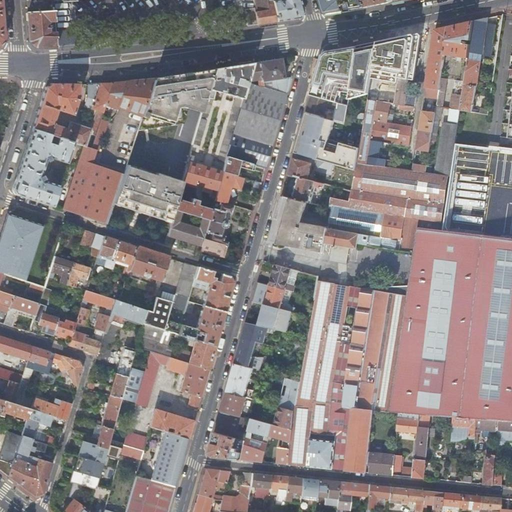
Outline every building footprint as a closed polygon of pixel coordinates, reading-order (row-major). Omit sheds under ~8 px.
[(259,25),(278,21),(274,1),(273,0),(254,0),(256,9),(259,25)] [(278,0),(274,1),(278,21),(289,20),(299,18),(303,12),(299,0),(278,0)] [(332,13),(342,11),(340,7),(337,0),(320,0),(325,14),(332,13)] [(346,11),(364,8),(361,0),(337,0),(340,7),(345,5),(346,11)] [(248,26),(259,25),(256,9),(245,10),(248,26)] [(35,47),(57,47),(56,32),(50,32),(49,22),(55,22),(54,11),(28,12),(29,28),(30,41),(35,47)] [(488,18),(475,21),(472,40),(471,44),(470,51),(483,53),(488,18)] [(472,40),(475,21),(449,27),(445,55),(458,57),(458,60),(462,61),(462,57),(469,58),(470,51),(471,44),(467,43),(467,41),(464,41),(465,39),(472,40)] [(484,59),(491,60),(497,25),(490,24),(484,59)] [(445,55),(449,27),(435,30),(426,88),(440,90),(442,78),(444,61),(439,60),(440,55),(445,56),(445,55)] [(379,42),(358,46),(351,87),(349,99),(369,95),(379,42)] [(351,87),(358,46),(337,49),(328,51),(323,55),(317,77),(351,87)] [(282,58),(253,63),(247,82),(248,81),(258,80),(258,87),(248,84),(227,156),(266,168),(292,77),(285,78),(282,58)] [(465,81),(465,84),(477,86),(478,86),(481,69),(483,69),(483,67),(481,67),(482,61),(469,59),(468,66),(467,70),(465,81)] [(247,82),(253,63),(214,69),(202,112),(192,150),(198,152),(213,99),(211,98),(213,90),(236,97),(220,156),(223,157),(222,160),(225,161),(227,156),(248,84),(248,81),(247,82)] [(155,78),(155,79),(143,115),(138,129),(184,123),(189,108),(202,112),(214,69),(209,69),(160,77),(158,77),(155,78)] [(312,96),(348,106),(349,99),(351,87),(317,77),(312,96)] [(407,94),(410,79),(400,78),(395,104),(400,105),(405,106),(416,107),(417,96),(407,94)] [(439,95),(445,96),(448,80),(442,78),(440,90),(439,95)] [(143,115),(155,79),(113,83),(105,105),(110,107),(111,104),(143,115)] [(3,81),(0,80),(0,124),(8,127),(23,87),(18,82),(3,81)] [(74,142),(84,145),(85,146),(91,128),(70,121),(68,128),(53,123),(58,110),(73,115),(79,96),(79,83),(52,83),(46,87),(33,128),(74,142)] [(105,105),(113,83),(99,83),(88,83),(88,98),(85,106),(97,110),(92,125),(96,133),(102,114),(105,105)] [(463,99),(461,110),(473,112),(477,86),(465,84),(463,99)] [(425,96),(438,99),(439,95),(440,90),(426,88),(425,96)] [(433,132),(432,136),(437,136),(439,121),(442,118),(445,96),(439,95),(438,99),(437,109),(433,132)] [(343,122),(345,123),(348,106),(312,96),(307,112),(324,117),(327,118),(329,112),(326,111),(328,104),(337,107),(334,120),(343,122)] [(451,108),(461,110),(463,99),(453,97),(451,108)] [(379,101),(368,99),(360,148),(355,170),(350,201),(350,203),(386,209),(385,214),(405,217),(405,216),(419,218),(440,222),(443,222),(450,177),(431,174),(426,174),(413,172),(402,170),(367,165),(372,140),(391,143),(409,146),(413,126),(392,123),(375,121),(379,101)] [(389,113),(390,103),(379,101),(375,121),(392,123),(394,114),(389,113)] [(457,125),(458,125),(461,110),(451,108),(448,123),(457,125)] [(419,130),(433,132),(437,109),(433,109),(433,112),(422,111),(419,130)] [(324,117),(307,112),(295,154),(313,158),(318,160),(334,164),(355,170),(360,148),(328,139),(334,120),(327,118),(324,117)] [(63,209),(107,223),(114,202),(119,185),(120,185),(124,173),(91,163),(95,149),(98,150),(110,116),(102,114),(96,133),(91,148),(85,146),(84,145),(63,209)] [(457,125),(448,123),(443,122),(434,173),(449,176),(457,125)] [(18,194),(53,205),(60,185),(43,179),(40,180),(38,176),(41,174),(46,160),(44,157),(49,154),(50,157),(67,163),(74,142),(33,128),(14,186),(13,188),(14,189),(14,191),(15,192),(17,193),(18,194)] [(426,155),(429,155),(432,141),(432,136),(433,132),(419,130),(416,150),(427,152),(426,155)] [(390,149),(391,143),(372,140),(367,165),(402,170),(403,164),(398,163),(398,162),(392,161),(393,161),(379,158),(381,147),(390,149)] [(223,171),(222,171),(192,161),(194,155),(191,154),(183,181),(183,182),(197,187),(198,184),(203,186),(202,190),(211,193),(210,195),(216,197),(223,171)] [(308,176),(313,158),(295,154),(289,174),(299,177),(310,180),(311,177),(308,176)] [(262,182),(266,168),(227,156),(225,161),(222,171),(223,171),(233,174),(234,172),(243,174),(243,177),(244,177),(262,182)] [(331,174),(334,164),(318,160),(315,170),(331,174)] [(413,172),(426,174),(428,166),(414,164),(413,172)] [(148,172),(134,167),(133,169),(126,167),(124,173),(120,185),(119,185),(114,202),(164,219),(164,217),(172,220),(175,209),(178,199),(182,184),(167,178),(168,176),(156,172),(155,175),(148,172)] [(233,174),(223,171),(216,197),(215,200),(220,202),(234,205),(253,211),(255,204),(236,199),(235,201),(227,199),(231,185),(241,188),(244,177),(243,177),(233,174)] [(323,188),(324,184),(310,180),(299,177),(293,198),(307,202),(311,202),(315,186),(323,188)] [(358,244),(414,255),(419,218),(405,216),(405,217),(385,214),(386,209),(350,203),(350,201),(332,197),(329,207),(329,208),(332,209),(329,228),(302,223),(307,202),(293,198),(286,196),(279,219),(276,218),(270,242),(325,252),(327,243),(334,245),(350,248),(357,249),(358,244)] [(209,220),(212,209),(196,204),(198,200),(191,197),(190,202),(178,199),(175,209),(181,211),(203,218),(209,220)] [(218,209),(213,207),(212,209),(209,220),(204,238),(226,244),(231,246),(232,243),(224,240),(225,235),(223,235),(220,234),(223,226),(225,227),(226,226),(227,226),(227,225),(228,225),(228,224),(228,223),(228,222),(227,221),(224,220),(226,212),(229,213),(232,214),(234,205),(220,202),(218,209)] [(204,238),(209,220),(203,218),(200,228),(178,222),(181,211),(175,209),(172,220),(171,223),(168,234),(202,245),(204,238)] [(18,277),(26,280),(43,225),(8,214),(0,237),(0,271),(3,272),(11,275),(18,277)] [(511,240),(439,229),(440,222),(419,218),(414,255),(408,287),(389,412),(399,413),(420,414),(430,415),(454,417),(476,419),(498,420),(511,421),(511,240)] [(94,232),(85,229),(80,244),(90,247),(94,232)] [(101,248),(105,235),(97,233),(93,246),(101,248)] [(124,273),(128,274),(137,246),(129,243),(105,235),(101,248),(98,257),(99,258),(100,256),(101,257),(101,255),(107,257),(104,265),(112,268),(114,259),(127,263),(124,273)] [(223,255),(226,244),(204,238),(202,245),(201,249),(223,255)] [(350,248),(334,245),(331,261),(347,265),(350,248)] [(92,255),(98,257),(101,248),(93,246),(92,255)] [(159,286),(169,256),(153,251),(137,246),(128,274),(127,276),(131,277),(133,271),(143,275),(144,271),(148,273),(147,276),(157,279),(155,285),(159,286)] [(67,284),(74,262),(55,255),(51,267),(63,271),(60,282),(67,284)] [(71,285),(75,286),(79,276),(81,277),(80,279),(85,281),(86,279),(87,279),(91,267),(74,262),(67,284),(71,285)] [(287,283),(291,269),(276,265),(271,285),(286,289),(294,291),(295,288),(291,287),(292,284),(287,283)] [(214,270),(198,266),(196,274),(193,285),(204,288),(207,287),(205,295),(203,294),(202,298),(204,298),(202,304),(225,311),(233,281),(229,274),(222,272),(219,280),(215,279),(216,277),(212,275),(214,270)] [(171,301),(156,296),(151,311),(147,310),(144,322),(179,333),(182,323),(168,319),(172,306),(186,310),(189,300),(193,285),(196,274),(183,270),(175,292),(175,293),(177,294),(174,302),(171,301)] [(374,411),(389,412),(408,287),(350,287),(350,290),(348,289),(343,289),(337,288),(338,282),(318,280),(315,297),(315,300),(316,300),(313,317),(309,336),(301,382),(297,405),(295,405),(294,410),(292,430),(291,441),(291,445),(289,464),(299,465),(308,466),(311,439),(311,433),(336,436),(335,441),(333,468),(350,470),(367,472),(374,411)] [(44,287),(45,286),(32,282),(29,290),(42,294),(44,287)] [(280,308),(286,289),(271,285),(259,282),(253,301),(265,304),(280,308)] [(53,290),(44,287),(42,294),(39,303),(35,317),(34,320),(40,322),(39,324),(44,326),(42,331),(55,336),(55,333),(59,321),(60,318),(45,313),(48,304),(50,304),(50,299),(53,290)] [(10,306),(14,294),(11,294),(4,291),(0,289),(0,309),(8,312),(9,309),(10,306)] [(111,311),(115,298),(88,289),(88,290),(86,290),(84,298),(81,306),(86,307),(89,300),(108,306),(105,314),(110,315),(111,311)] [(35,317),(39,303),(14,294),(10,306),(9,309),(8,312),(4,323),(13,326),(18,311),(35,317)] [(144,322),(147,310),(120,300),(115,298),(111,311),(144,322)] [(194,302),(189,300),(186,310),(185,312),(191,313),(194,302)] [(196,327),(182,323),(179,333),(196,338),(215,344),(225,311),(202,304),(201,310),(199,309),(198,313),(200,313),(196,327)] [(287,330),(292,311),(290,311),(280,308),(265,304),(260,324),(268,326),(269,326),(279,329),(287,330)] [(102,337),(110,315),(105,314),(101,312),(93,334),(92,334),(91,338),(88,337),(85,336),(87,330),(83,329),(90,309),(86,307),(81,306),(76,323),(71,338),(69,344),(87,350),(97,353),(102,337)] [(65,323),(59,321),(55,333),(71,338),(76,323),(66,319),(65,323)] [(268,331),(269,326),(268,326),(260,324),(248,321),(236,363),(250,367),(257,344),(258,341),(264,342),(268,331)] [(0,349),(28,359),(33,345),(0,335),(0,349)] [(208,369),(215,344),(196,338),(192,352),(178,347),(175,358),(208,369)] [(56,352),(33,345),(28,359),(23,374),(14,403),(31,409),(32,408),(35,398),(25,394),(34,368),(48,373),(53,359),(56,352)] [(128,376),(136,349),(125,347),(117,372),(128,376)] [(167,365),(170,357),(150,350),(138,393),(136,401),(135,403),(148,406),(160,363),(167,365)] [(79,360),(56,352),(53,359),(59,361),(62,360),(66,368),(62,370),(61,371),(65,376),(69,374),(74,385),(77,385),(83,367),(79,360)] [(197,409),(208,369),(175,358),(170,357),(167,365),(167,368),(184,374),(180,390),(182,390),(181,393),(183,394),(184,391),(192,394),(188,406),(197,409)] [(247,387),(253,368),(250,367),(236,363),(227,391),(247,397),(255,399),(258,390),(247,387)] [(14,403),(23,374),(0,366),(0,377),(10,380),(3,400),(4,400),(14,403)] [(135,378),(128,376),(117,372),(111,394),(122,397),(136,401),(138,393),(130,390),(131,387),(132,388),(135,378)] [(55,377),(48,374),(47,378),(46,378),(45,381),(53,384),(55,377)] [(280,406),(294,410),(295,405),(297,405),(301,382),(279,375),(277,382),(287,386),(285,396),(282,395),(280,406)] [(98,396),(100,391),(92,389),(90,388),(89,394),(98,396)] [(242,415),(247,397),(227,391),(222,410),(242,415)] [(102,424),(113,428),(122,397),(111,394),(111,395),(110,395),(102,421),(98,420),(97,423),(102,424)] [(49,399),(41,397),(40,399),(35,398),(34,401),(32,408),(53,415),(67,419),(72,403),(56,397),(54,404),(48,402),(49,399)] [(31,409),(14,403),(4,400),(0,411),(0,414),(3,416),(4,412),(28,420),(28,418),(31,409)] [(275,425),(292,430),(294,410),(280,406),(275,425)] [(53,415),(32,408),(31,409),(28,418),(50,425),(53,415)] [(189,438),(194,420),(155,408),(150,426),(166,430),(167,426),(173,428),(172,432),(189,438)] [(236,435),(242,415),(222,410),(216,432),(237,438),(239,439),(240,436),(236,435)] [(397,431),(418,433),(420,414),(399,413),(397,431)] [(429,422),(430,415),(420,414),(418,433),(414,476),(424,477),(428,440),(433,440),(434,433),(428,432),(429,422)] [(476,419),(454,417),(452,441),(453,441),(454,441),(455,441),(456,441),(457,441),(458,441),(459,441),(460,441),(461,440),(462,440),(463,440),(464,440),(465,439),(466,439),(468,438),(468,436),(469,436),(472,437),(472,439),(475,440),(476,429),(476,419)] [(50,425),(28,418),(28,420),(23,435),(33,438),(47,443),(58,446),(60,439),(48,434),(50,425)] [(245,440),(242,452),(240,459),(263,461),(267,446),(272,424),(252,418),(245,440)] [(497,430),(498,420),(476,419),(476,429),(479,429),(497,430)] [(511,421),(498,420),(497,430),(496,443),(499,445),(503,446),(506,444),(506,440),(511,440),(511,421)] [(108,448),(110,439),(113,428),(102,424),(97,439),(86,436),(87,433),(74,430),(71,437),(84,441),(100,446),(108,448)] [(273,436),(291,441),(292,430),(275,425),(272,424),(267,446),(270,447),(273,436)] [(175,486),(189,438),(172,432),(166,430),(150,426),(147,437),(143,450),(142,456),(136,475),(175,486)] [(17,452),(22,436),(8,431),(0,456),(0,468),(9,476),(15,458),(17,452)] [(143,450),(147,437),(128,431),(124,443),(124,444),(143,450)] [(214,456),(240,459),(242,452),(234,450),(237,438),(216,432),(210,452),(214,456)] [(33,438),(23,435),(22,436),(17,452),(28,455),(31,445),(33,438)] [(45,452),(47,443),(33,438),(31,445),(36,446),(35,448),(45,452)] [(239,439),(237,438),(234,450),(242,452),(245,440),(239,439)] [(308,466),(333,468),(335,441),(311,439),(308,466)] [(96,460),(103,463),(105,456),(98,453),(100,446),(84,441),(80,452),(75,451),(74,454),(79,455),(96,460)] [(142,456),(143,450),(124,444),(123,444),(121,450),(142,456)] [(275,462),(289,464),(291,445),(279,444),(275,462)] [(98,453),(105,456),(108,448),(100,446),(98,453)] [(28,455),(17,452),(15,458),(29,462),(31,456),(28,455)] [(396,455),(370,452),(369,464),(370,466),(370,472),(394,474),(394,470),(396,455)] [(85,473),(99,477),(101,472),(93,470),(96,460),(79,455),(76,467),(67,464),(67,463),(63,462),(62,466),(74,470),(75,470),(76,470),(85,473)] [(404,455),(396,455),(394,470),(402,471),(404,455)] [(29,462),(15,458),(9,476),(36,496),(43,494),(53,463),(41,459),(31,456),(29,462)] [(484,484),(493,485),(494,472),(495,458),(486,457),(484,484)] [(450,459),(449,472),(456,472),(457,460),(450,459)] [(105,488),(110,490),(116,468),(103,465),(101,472),(99,477),(97,486),(100,487),(105,488)] [(250,486),(252,472),(244,472),(242,485),(241,484),(240,491),(233,498),(213,494),(218,480),(227,482),(229,470),(206,468),(198,494),(212,498),(217,499),(222,500),(220,511),(231,511),(247,511),(248,510),(250,486)] [(74,470),(71,482),(73,482),(69,496),(73,499),(64,511),(89,511),(79,503),(84,485),(96,489),(97,486),(99,477),(85,473),(76,470),(75,470),(74,470)] [(269,487),(270,474),(252,472),(250,486),(257,486),(256,496),(268,497),(268,494),(269,487)] [(493,485),(500,485),(502,473),(494,472),(493,485)] [(285,500),(288,476),(270,474),(269,487),(272,488),(272,490),(278,491),(276,503),(285,504),(285,501),(285,500)] [(167,511),(175,486),(136,475),(125,511),(167,511)] [(301,493),(303,478),(288,476),(285,500),(301,502),(302,496),(302,493),(301,493)] [(316,497),(318,479),(303,478),(301,493),(302,493),(302,496),(309,497),(316,497)] [(337,505),(339,481),(318,479),(316,497),(315,511),(320,511),(320,501),(319,501),(320,496),(332,497),(332,505),(337,505)] [(368,496),(369,484),(339,481),(337,505),(337,508),(349,509),(350,494),(368,496)] [(389,500),(390,486),(369,484),(368,496),(367,509),(374,510),(375,505),(383,504),(384,500),(389,500)] [(421,509),(423,490),(390,486),(389,500),(397,501),(397,499),(417,501),(416,508),(421,509)] [(439,511),(440,504),(442,492),(423,490),(421,509),(420,511),(439,511)] [(459,506),(461,493),(442,492),(440,504),(451,505),(459,506)] [(479,508),(481,495),(461,493),(459,506),(479,508)] [(219,511),(220,511),(222,500),(217,499),(213,511),(208,511),(212,498),(198,494),(193,511),(219,511)] [(498,511),(499,509),(500,497),(481,495),(479,508),(491,509),(490,511),(498,511)]
